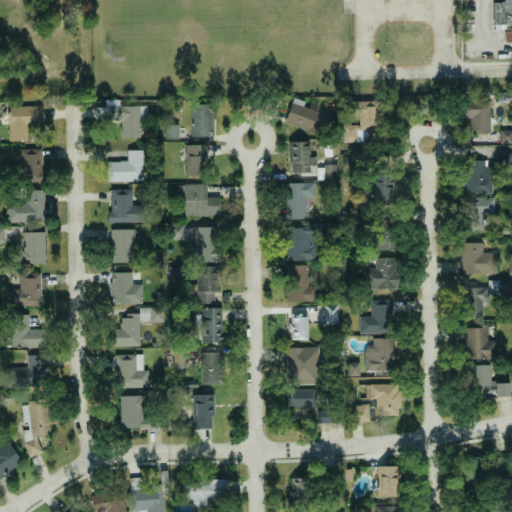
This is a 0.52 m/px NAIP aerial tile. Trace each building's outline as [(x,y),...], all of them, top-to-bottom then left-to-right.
[(492,0),(511,0),(511,23),(492,23),(492,0)] [(462,95),(462,118),(470,119),(470,132),(489,132),(490,96),(462,95)] [(147,105),(116,105),(116,100),(106,100),(106,107),(95,107),(95,122),(121,122),(121,138),(140,138),(140,121),(147,121),(147,105)] [(344,142),(368,142),(368,131),(382,131),(381,100),(353,101),(354,125),(343,125),(344,142)] [(329,116),(291,102),(284,122),(321,136),(329,116)] [(212,104),(191,104),(191,136),(212,136),(212,104)] [(9,141),(27,141),(27,125),(43,125),(43,106),(9,105),(9,141)] [(511,143),(511,130),(500,130),(499,143),(511,143)] [(308,173),(309,142),(289,141),(289,172),(308,173)] [(185,175),(205,175),(205,145),(186,145),(185,175)] [(41,149),(19,149),(19,179),(41,179),(41,149)] [(143,181),(142,150),(127,150),(127,161),(106,161),(106,182),(143,181)] [(466,166),(464,229),(483,230),(483,214),(493,215),(494,167),(486,167),(487,161),(473,160),(473,167),(466,166)] [(336,178),(336,166),(317,165),(317,178),(336,178)] [(395,179),(385,180),(385,174),(371,174),(372,205),(396,204),(395,179)] [(307,219),(306,198),(315,198),(314,182),(285,183),(286,219),(307,219)] [(220,215),(220,197),(206,197),(206,184),(180,184),(181,216),(220,215)] [(44,222),(45,190),(25,189),(25,202),(7,202),(7,222),(44,222)] [(131,189),(109,189),(110,222),(141,221),(141,205),(132,205),(131,189)] [(374,221),(374,249),(392,250),(393,221),(374,221)] [(185,224),(168,223),(168,239),(185,240),(185,224)] [(317,260),(316,238),(327,238),(326,225),(284,226),(285,261),(317,260)] [(195,227),(194,262),(218,262),(219,253),(215,253),(216,227),(195,227)] [(135,228),(109,229),(111,263),(136,262),(135,228)] [(45,263),(45,232),(23,232),(23,264),(45,263)] [(460,273),(495,274),(496,252),(483,252),(483,243),(461,242),(460,273)] [(363,288),(397,289),(398,257),(374,257),(374,269),(363,268),(363,288)] [(316,301),(316,286),(308,286),(308,265),(286,265),(286,302),(316,301)] [(216,266),(196,266),(197,303),(214,303),(214,290),(217,290),(216,266)] [(132,272),(111,273),(111,303),(142,303),(141,284),(132,284),(132,272)] [(11,288),(11,306),(42,305),(41,273),(18,273),(19,288),(11,288)] [(511,279),(463,281),(464,302),(469,301),(470,317),(484,317),(483,295),(511,294),(511,279)] [(393,300),(370,300),(370,316),(359,316),(359,334),(393,333),(393,300)] [(325,323),(338,323),(338,305),(324,305),(325,323)] [(163,321),(163,307),(139,308),(139,322),(163,321)] [(221,342),(221,308),(196,308),(197,343),(221,342)] [(112,346),(140,345),(139,313),(126,313),(126,320),(111,321),(112,346)] [(44,346),(43,329),(29,329),(29,314),(9,315),(10,348),(44,346)] [(289,339),(307,340),(307,316),(290,316),(289,339)] [(496,340),(487,340),(487,326),(467,327),(468,359),(496,358),(496,340)] [(320,348),(286,347),(286,384),(319,384),(320,348)] [(200,384),(222,384),(221,352),(200,352),(200,384)] [(142,354),(115,354),(116,387),(148,387),(147,370),(142,370),(142,354)] [(7,387),(47,386),(46,365),(39,365),(39,355),(27,355),(27,367),(7,368),(7,387)] [(491,365),(469,365),(469,397),(509,397),(509,382),(491,382),(491,365)] [(369,383),(369,415),(399,416),(400,384),(369,383)] [(316,388),(288,389),(288,408),(316,407),(316,388)] [(192,429),(213,429),(213,394),(192,395),(192,429)] [(160,428),(160,414),(144,414),(144,395),(120,395),(120,428),(160,428)] [(50,434),(49,401),(21,402),(22,422),(29,422),(30,430),(24,430),(25,455),(43,455),(43,435),(50,434)] [(347,405),(348,422),(368,421),(367,404),(347,405)] [(0,444),(0,471),(15,471),(15,444),(0,444)] [(398,466),(376,467),(377,497),(399,496),(398,466)] [(290,478),(290,505),(307,506),(308,478),(290,478)] [(226,480),(181,481),(181,504),(226,503),(226,480)] [(129,488),(130,511),(162,511),(162,487),(129,488)] [(92,511),(99,511),(106,511),(125,511),(123,491),(90,494),(92,511)]
